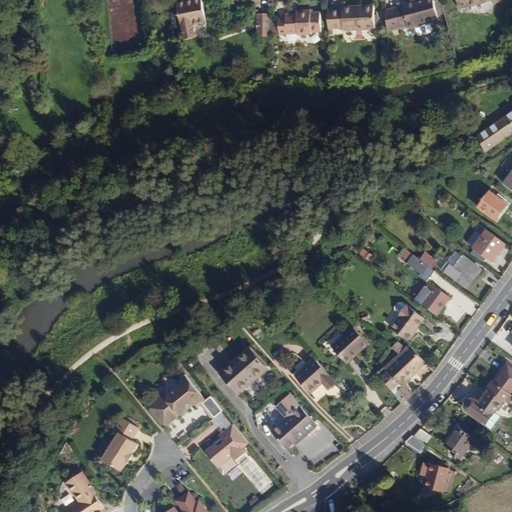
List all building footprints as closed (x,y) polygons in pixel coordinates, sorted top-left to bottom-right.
[(206,22),(201,0),(184,0),(176,2),(184,39),(197,37),(194,24),(206,22)] [(414,27),(416,35),(420,37),(430,34),(430,31),(428,24),(438,21),(432,0),(419,0),(401,5),(402,6),(393,9),(398,29),(407,27),(408,29),(414,27)] [(455,0),(458,10),(467,7),(468,9),(492,2),(493,5),(505,2),(505,0),(455,0)] [(341,10),(327,11),(328,30),(342,29),(342,32),(374,30),(373,6),(341,8),(341,10)] [(292,40),(292,35),(296,35),(310,35),(310,32),(320,32),(320,14),(310,14),(310,11),(295,11),(296,13),(296,16),(285,17),(278,17),(278,34),(281,34),(281,40),(283,42),(290,42),(292,40)] [(270,15),(257,14),(256,38),(269,38),(270,15)] [(172,40),(170,29),(153,33),(155,43),(172,40)] [(156,103),(151,94),(142,99),(148,107),(156,103)] [(511,112),(476,136),(486,150),(511,132),(511,112)] [(511,170),(501,185),(511,192),(511,170)] [(437,197),(428,190),(423,196),(432,203),(437,197)] [(490,193),(478,208),(496,221),(507,205),(490,193)] [(407,205),(404,210),(411,216),(415,212),(407,205)] [(411,217),(401,209),(397,214),(407,222),(411,217)] [(485,230),(473,247),(492,261),(504,243),(485,230)] [(353,250),(349,256),(364,265),(368,259),(353,250)] [(455,250),(441,269),(467,289),(482,270),(455,250)] [(434,267),(438,260),(424,252),(420,258),(434,267)] [(396,264),(416,279),(414,281),(422,288),(431,276),(404,255),(396,264)] [(416,263),(427,271),(430,266),(419,258),(416,263)] [(435,317),(448,300),(429,285),(426,289),(423,287),(413,300),(415,302),(435,317)] [(423,321),(400,304),(393,314),(400,319),(390,332),(407,344),(423,321)] [(349,330),(327,351),(343,368),(365,348),(349,330)] [(426,366),(408,347),(377,376),(380,379),(401,408),(412,397),(404,386),(426,366)] [(248,349),(219,375),(238,396),(267,370),(248,349)] [(307,393),(319,382),(326,390),(333,384),(326,376),(312,359),(292,376),(307,393)] [(511,396),(509,394),(511,390),(511,368),(507,365),(494,383),(490,381),(485,388),(487,390),(504,403),(507,405),(511,398),(511,396)] [(207,398),(186,372),(183,375),(182,384),(174,383),(170,386),(169,397),(162,396),(152,403),(151,410),(164,425),(169,425),(178,418),(178,412),(183,414),(189,409),(189,405),(192,402),(196,403),(198,406),(207,398)] [(484,426),(496,410),(498,412),(504,403),(487,390),(478,403),(475,400),(471,399),(469,400),(466,401),(464,403),(463,406),(463,409),(465,410),(484,426)] [(299,407),(271,432),(288,451),(316,426),(299,407)] [(120,473),(125,464),(127,465),(133,456),(131,455),(136,446),(129,442),(137,430),(121,420),(113,432),(117,434),(101,461),(120,473)] [(227,430),(229,432),(206,451),(222,471),(226,471),(238,462),(236,460),(245,452),(242,447),(248,442),(234,424),(227,430)] [(431,436),(419,427),(413,435),(424,444),(431,436)] [(459,461),(474,440),(456,427),(443,446),(453,452),(450,455),(459,461)] [(413,435),(411,434),(404,442),(418,452),(424,444),(413,435)] [(426,478),(430,464),(422,463),(419,476),(426,478)] [(448,480),(449,475),(446,474),(447,470),(448,469),(436,466),(430,464),(426,478),(424,488),(444,493),(446,485),(444,484),(445,480),(448,480)] [(448,494),(454,472),(447,470),(446,474),(449,475),(448,480),(445,480),(444,484),(446,485),(444,493),(448,494)] [(97,511),(102,509),(92,494),(94,493),(81,474),(66,485),(78,503),(79,504),(69,511),(67,511),(97,511)] [(363,503),(370,493),(362,488),(356,499),(363,503)] [(167,511),(207,511),(199,501),(196,503),(189,492),(177,501),(184,511),(182,511),(177,511),(174,508),(167,511)]
